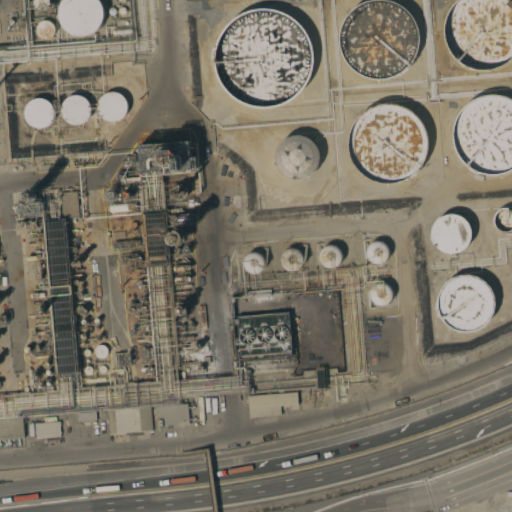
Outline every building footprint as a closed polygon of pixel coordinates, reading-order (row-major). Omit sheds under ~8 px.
[(37,9),(35,7),(33,3),(33,1),(33,0),(49,0),(49,2),(49,5),(48,7),(46,8),(45,9),(43,10),(41,10),(39,10),(37,9)] [(62,26),(60,23),(59,20),(58,17),(58,13),(58,10),(60,5),(61,2),(62,0),(98,0),(100,1),(101,5),(103,9),(103,13),(103,17),(102,21),(99,26),(97,29),(95,31),(92,33),(89,35),(86,36),(81,37),(77,36),(72,35),(68,32),(64,29),(62,26)] [(351,69),(345,62),(343,59),(341,54),(339,49),(338,44),(338,36),(339,30),(342,23),(347,14),(352,9),(358,5),(364,2),(372,0),(382,0),(389,1),(397,4),(404,9),(410,14),(414,21),(416,26),(417,31),(418,37),(418,42),(417,48),(416,54),(411,62),(409,66),(406,70),(400,75),(395,76),(385,79),(379,80),(368,79),(363,77),(354,72),(351,69)] [(446,45),(444,41),(443,37),(443,33),(443,26),(445,18),(450,8),(455,2),(457,0),(509,0),(511,3),(511,58),(509,61),(505,64),(496,68),(488,71),(478,71),(470,71),(466,69),(460,66),(458,62),(452,56),(448,51),(446,45)] [(232,98),(227,93),(223,89),(220,85),(217,78),(215,72),(213,67),(213,61),(211,58),(212,50),(215,45),(218,38),(222,31),(225,26),(230,21),(236,17),(241,13),(248,11),(254,9),(259,8),(266,8),(273,10),(282,12),(290,17),(299,24),(303,29),(307,36),(311,45),(312,51),(313,60),(312,69),(309,78),(304,87),(297,95),(292,99),(287,103),(279,106),(274,107),(266,109),(255,108),(246,105),(241,104),(238,102),(232,98)] [(39,37),(37,35),(36,33),(35,30),(36,27),(37,25),(39,23),(42,21),(45,21),(48,21),(51,23),(53,25),(54,28),(54,32),(53,35),(51,37),(48,39),(46,39),(44,39),(41,38),(39,37)] [(98,111),(97,108),(98,103),(100,98),(103,95),(106,93),(111,92),(114,92),(118,93),(121,95),(123,98),(126,103),(126,107),(126,110),(125,113),(123,117),(119,119),(117,120),(114,121),(111,122),(108,121),(106,121),(104,119),(102,118),(99,114),(98,111)] [(62,116),(61,114),(61,108),(62,104),(64,100),(66,98),(70,96),(72,95),(75,95),(78,95),(82,97),(85,98),(87,101),(89,105),(90,108),(90,112),(89,116),(87,119),(85,122),(82,123),(80,124),(76,125),(72,124),(69,123),(66,122),(63,118),(62,116)] [(487,175),(482,174),(476,174),(469,170),(466,166),(460,160),(456,154),(453,147),(452,142),(452,137),(452,130),(453,124),(456,117),(460,110),(466,105),(472,100),(478,97),(484,96),(490,95),(495,95),(503,96),(508,98),(511,100),(511,168),(506,172),(500,174),(493,175),(487,175)] [(24,116),(24,113),(24,110),(25,106),(27,104),(30,101),(34,99),(38,98),(41,99),(45,100),(49,102),(52,106),(53,110),(53,114),(52,120),(50,123),(47,125),(44,127),(42,128),(39,128),(34,128),(32,126),(27,123),(26,121),(25,119),(24,116)] [(355,167),(352,163),(350,159),(349,155),(348,151),(347,146),(347,140),(349,131),(352,124),(358,116),(363,112),(369,108),(375,105),(381,104),(387,103),(392,104),(399,105),(404,107),(411,111),(415,115),(419,119),(423,125),(425,131),(427,139),(427,147),(426,154),(423,162),(419,168),(415,175),(409,180),(403,181),(396,183),(390,184),(384,184),(378,183),(373,181),(369,179),(362,176),(359,173),(355,167)] [(282,174),(280,171),(277,167),(276,164),(275,160),(275,156),(275,152),(277,149),(279,145),(283,141),(285,139),(292,136),(299,135),(306,138),(312,142),(317,148),(318,155),(318,160),(317,164),(314,171),(308,179),(300,181),(288,178),(285,176),(282,174)] [(139,146),(189,142),(191,170),(141,174),(139,146)] [(170,198),(170,189),(172,189),(174,188),(176,186),(178,185),(180,185),(182,186),(184,188),(186,188),(187,197),(185,197),(184,198),(182,199),(180,200),(177,200),(176,199),(173,198),(170,198)] [(79,217),(63,219),(60,193),(77,191),(79,217)] [(109,212),(108,209),(108,207),(109,205),(137,202),(138,210),(110,213),(109,212)] [(511,229),(510,230),(508,231),(506,232),(504,232),(503,232),(501,231),(499,230),(497,229),(496,228),(495,226),(494,225),(493,223),(493,221),(493,219),(494,217),(494,215),(496,213),(497,212),(499,211),(500,210),(502,209),(504,209),(506,209),(508,210),(510,211),(511,212),(511,229)] [(144,214),(162,212),(167,263),(149,265),(144,214)] [(434,244),(432,241),(431,237),(431,233),(432,229),(433,225),(435,222),(438,219),(441,217),(444,215),(448,214),(451,214),(455,214),(459,216),(462,218),(465,220),(467,222),(469,226),(470,230),(470,234),(470,239),(469,242),(467,245),(465,247),(462,250),(458,253),(455,253),(452,254),(447,253),(443,253),(439,250),(437,248),(434,244)] [(75,373),(57,374),(45,222),(63,221),(75,373)] [(172,237),(173,236),(174,236),(175,235),(176,235),(179,236),(180,237),(180,238),(180,239),(180,240),(180,241),(179,242),(178,243),(177,243),(175,243),(174,243),(172,242),(172,241),(172,239),(172,237)] [(371,262),(369,260),(367,258),(366,254),(366,251),(367,248),(370,244),(372,242),(378,241),(380,242),(384,244),(387,246),(388,249),(389,254),(387,257),(384,262),(383,263),(380,263),(378,264),(376,264),(373,263),(371,262)] [(338,265),(337,266),(335,268),(333,268),(331,269),(329,269),(327,268),(325,268),(323,267),(322,265),(320,264),(319,262),(319,260),(318,258),(318,256),(319,254),(319,252),(320,250),(322,249),(323,247),(325,246),(327,246),(329,245),(331,245),(333,245),(335,246),(337,247),(338,248),(339,250),(341,252),(341,254),(342,256),(342,258),(341,260),(341,262),(340,263),(338,265)] [(299,268),(297,269),(295,270),(294,271),(292,271),(290,271),(288,270),(286,269),(284,268),(283,267),(282,265),(281,263),(280,262),(280,260),(280,258),(281,256),(281,254),(283,252),(284,251),(286,250),(287,249),(289,248),(291,248),(293,248),(295,249),(297,249),(299,251),(300,252),(301,254),(302,255),(303,257),(303,259),(303,261),(302,263),(301,265),(300,267),(299,268)] [(263,269),(262,271),(260,272),(259,273),(257,274),(255,275),(253,275),(251,274),(249,274),(248,273),(246,272),(245,271),(244,269),(243,267),(242,265),(242,263),(242,262),(243,260),(244,258),(245,256),(246,255),(248,254),(250,253),(251,253),(253,253),(255,253),(257,253),(259,254),(260,255),(262,257),(263,258),(264,260),(264,262),(264,264),(264,266),(264,268),(263,269)] [(484,281),(490,287),(493,295),(494,304),(493,313),(489,320),(483,327),(476,331),(467,332),(458,331),(450,328),(444,323),(437,317),(434,307),(440,289),(444,283),(451,278),(459,275),(468,275),(477,277),(484,281)] [(387,304),(386,305),(384,305),(382,306),(380,306),(378,305),(376,305),(374,304),(373,302),(371,301),(370,299),(370,297),(369,295),(369,293),(370,291),(370,289),(371,287),(373,286),(374,285),(376,284),(378,283),(380,283),(382,283),(384,283),(386,284),(387,285),(389,286),(390,287),(391,289),(392,291),(392,293),(392,295),(392,297),(391,299),(390,301),(389,302),(387,304)] [(270,289),(271,297),(246,299),(245,291),(270,289)] [(36,308),(37,307),(38,307),(40,306),(42,306),(44,306),(45,307),(46,308),(47,310),(47,312),(46,314),(45,316),(43,317),(42,317),(41,317),(39,317),(38,317),(37,315),(36,313),(35,312),(35,311),(36,308)] [(236,317),(288,312),(292,353),(239,358),(236,317)] [(106,355),(104,357),(102,358),(100,358),(98,357),(96,356),(94,354),(94,352),(94,349),(94,348),(95,347),(97,345),(99,344),(101,344),(104,345),(106,346),(107,348),(107,351),(107,352),(107,354),(106,355)] [(88,366),(90,367),(91,368),(92,369),(92,371),(91,374),(88,375),(86,374),(85,373),(84,372),(84,370),(84,369),(85,367),(87,366),(88,366)] [(317,389),(315,368),(323,367),(324,388),(317,389)] [(297,392),(298,405),(280,406),(281,416),(249,418),(247,396),(297,392)] [(163,417),(155,418),(154,406),(187,404),(189,424),(164,426),(163,417)] [(106,411),(150,407),(152,431),(109,435),(106,411)] [(78,422),(77,413),(95,411),(96,420),(78,422)] [(36,438),(34,424),(44,423),(43,418),(55,417),(56,422),(60,422),(60,426),(59,426),(60,432),(61,434),(60,434),(60,436),(36,438)] [(0,440),(0,420),(22,418),(24,438),(0,440)]
